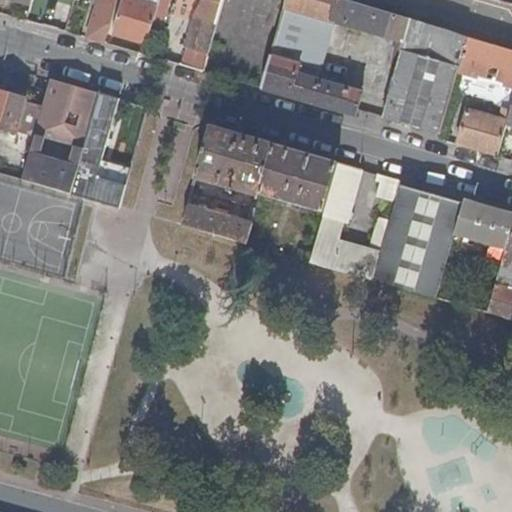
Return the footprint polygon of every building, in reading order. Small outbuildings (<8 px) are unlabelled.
[(117,0),(98,0),(88,36),(106,41),(117,0)] [(154,20),(159,5),(144,1),(139,0),(138,0),(123,0),(113,33),(147,43),(154,20)] [(225,0),(160,0),(159,5),(154,20),(168,24),(175,0),(204,0),(196,16),(182,64),(205,72),(210,51),(225,0)] [(346,0),(287,0),(286,6),(336,20),(405,41),(412,19),(346,0)] [(286,6),(272,54),(301,63),(302,64),(299,73),(320,79),(336,20),(286,6)] [(469,36),(412,19),(405,41),(383,117),(441,134),(461,66),(469,36)] [(499,45),(469,36),(461,66),(469,69),(471,59),(493,65),(499,45)] [(511,48),(499,45),(493,65),(511,70),(511,74),(510,81),(511,81),(511,48)] [(272,54),(262,88),(360,115),(362,111),(359,110),(364,92),(320,79),(299,73),(302,64),(301,63),(272,54)] [(484,77),(478,75),(478,78),(464,74),(458,97),(476,102),(484,77)] [(23,179),(72,193),(79,170),(38,158),(44,139),(59,142),(56,153),(81,160),(101,93),(52,79),(44,107),(36,136),(23,179)] [(511,102),(511,87),(504,85),(500,99),(511,102)] [(17,131),(36,136),(44,107),(26,102),(27,98),(0,90),(0,127),(16,132),(17,131)] [(72,193),(119,207),(125,186),(94,176),(100,157),(104,141),(117,98),(101,93),(81,160),(79,170),(72,193)] [(458,143),(498,155),(508,124),(510,116),(511,109),(511,108),(502,106),(499,116),(468,108),(458,143)] [(275,144),(212,125),(198,175),(219,181),(217,184),(233,189),(234,186),(261,193),(275,144)] [(338,162),(275,144),(261,193),(324,212),(338,162)] [(125,186),(131,166),(100,157),(94,176),(125,186)] [(364,169),(338,162),(324,212),(345,218),(344,219),(349,220),(364,169)] [(403,181),(378,174),(377,178),(382,180),(378,195),(397,201),(401,185),(403,181)] [(381,252),(373,280),(436,298),(455,234),(465,203),(401,185),(397,201),(391,220),(381,252)] [(193,190),(183,225),(232,238),(246,242),(252,222),(195,206),(199,192),(193,190)] [(465,203),(455,234),(492,245),(489,255),(504,259),(511,232),(511,212),(466,199),(465,203)] [(345,218),(324,212),(312,251),(309,262),(373,280),(381,252),(369,248),(339,239),(344,219),(345,218)] [(378,217),(369,248),(381,252),(391,220),(378,217)] [(511,232),(504,259),(488,313),(511,319),(511,232)] [(299,247),(296,258),(309,262),(312,251),(299,247)]
